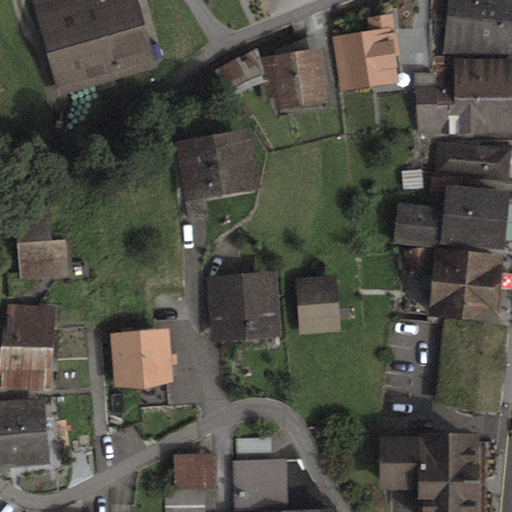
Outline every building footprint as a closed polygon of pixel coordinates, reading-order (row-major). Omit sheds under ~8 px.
[(111,70),(143,61),(125,0),(58,0),(42,5),(65,84),(93,76),(97,90),(115,85),(111,70)] [(497,47),(511,48),(511,0),(493,0),(493,2),(470,0),(454,0),(450,48),(497,52),(497,47)] [(390,18),(369,21),(371,36),(335,41),(341,83),(394,75),(390,48),(395,48),(390,18)] [(304,42),(274,50),(275,61),(260,63),(265,96),(278,94),(279,102),(321,96),(314,55),(306,56),(304,42)] [(233,93),(257,82),(254,67),(249,55),(220,70),(233,93)] [(460,98),(505,98),(505,64),(459,63),(458,89),(448,89),(437,89),(437,86),(436,86),(436,105),(460,105),(460,98)] [(505,124),(505,98),(460,98),(460,105),(436,105),(436,86),(415,87),(418,131),(505,130),(505,124)] [(186,151),(193,190),(251,182),(244,144),(245,140),(217,146),(216,136),(205,137),(207,147),(186,151)] [(511,151),(445,144),(442,173),(511,180),(511,151)] [(406,228),(405,241),(439,245),(445,239),(498,245),(501,217),(503,197),(450,191),(447,218),(442,212),(405,208),(403,224),(406,228)] [(19,210),(21,235),(46,232),(44,209),(19,210)] [(46,232),(21,235),(24,276),(47,274),(47,269),(66,268),(64,242),(46,242),(46,232)] [(427,248),(407,250),(410,274),(413,273),(413,270),(428,268),(427,248)] [(440,252),(434,314),(491,320),(495,278),(497,258),(440,252)] [(216,284),(219,332),(269,328),(269,330),(273,330),(273,326),(271,326),(268,282),(269,282),(269,279),(266,279),(266,280),(216,284)] [(332,279),(299,282),(302,330),(336,328),(332,279)] [(4,357),(45,358),(48,311),(8,308),(6,334),(4,357)] [(493,405),(500,331),(470,328),(462,402),(493,405)] [(165,330),(115,335),(120,382),(171,377),(165,330)] [(45,358),(4,357),(2,385),(7,387),(43,389),(43,386),(45,358)] [(0,466),(44,462),(40,407),(0,410),(0,466)] [(269,465),(268,439),(237,439),(238,466),(269,465)] [(385,443),(385,484),(424,484),(423,511),(472,511),(474,473),(472,473),(473,441),(424,441),(424,442),(385,443)] [(175,456),(177,487),(198,486),(198,487),(214,487),(213,455),(175,456)] [(332,511),(329,511),(279,511),(279,465),(269,465),(238,466),(239,511),(332,511)] [(199,511),(198,487),(198,486),(177,487),(165,487),(165,511),(199,511)]
